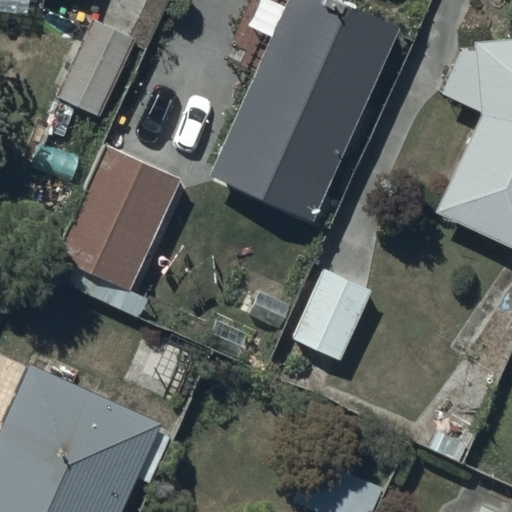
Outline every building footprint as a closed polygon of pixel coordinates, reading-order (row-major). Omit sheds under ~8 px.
[(399,13),(368,0),(279,0),(209,162),(314,208),(399,13)] [(137,23),(91,4),(55,89),(101,108),(137,23)] [(511,23),(470,27),(471,36),(462,37),(442,81),(481,100),(434,201),(511,236),(511,23)] [(103,129),(52,244),(129,278),(134,268),(160,280),(177,240),(153,229),(182,163),(103,129)] [(372,281),(322,259),(292,330),(342,352),(372,281)] [(30,351),(0,414),(0,511),(115,511),(116,510),(119,511),(130,511),(138,496),(125,490),(134,470),(150,477),(171,430),(152,422),(157,411),(30,351)] [(368,511),(383,480),(311,448),(292,493),(335,511),(368,511)] [(511,511),(511,508),(480,494),(471,511),(465,511),(444,502),(439,511),(511,511)]
